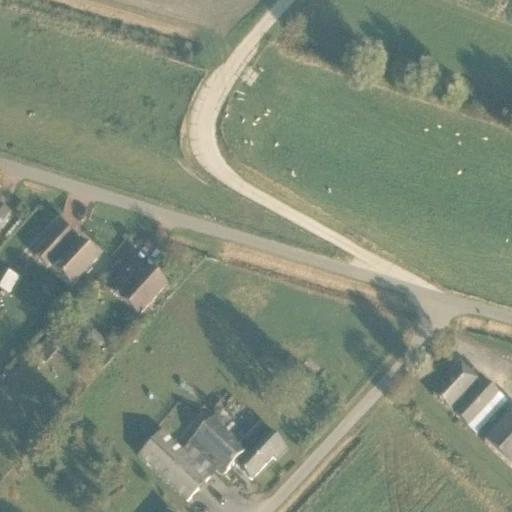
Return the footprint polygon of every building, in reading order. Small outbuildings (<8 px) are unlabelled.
[(0,229),(8,219),(0,212),(0,229)] [(78,243),(77,244),(73,241),(74,240),(61,229),(34,258),(47,270),(49,268),(71,289),(97,261),(78,243)] [(107,290),(137,317),(165,287),(146,271),(142,275),(130,264),(107,290)] [(0,286),(0,291),(8,296),(18,280),(8,273),(0,286)] [(94,351),(102,342),(83,326),(75,335),(94,351)] [(44,368),(55,356),(43,345),(32,356),(44,368)] [(478,378),(475,381),(458,366),(448,378),(447,381),(432,398),(448,413),(449,413),(475,437),(506,404),(478,378)] [(511,413),(484,445),(511,470),(511,468),(511,413)] [(239,447),(211,420),(181,452),(161,433),(137,458),(187,505),(216,474),(221,479),(236,463),(238,465),(235,468),(251,482),(272,459),(275,462),(286,450),(260,425),(239,447)]
